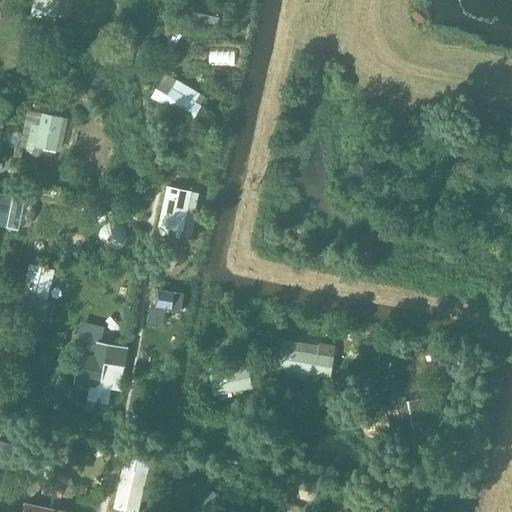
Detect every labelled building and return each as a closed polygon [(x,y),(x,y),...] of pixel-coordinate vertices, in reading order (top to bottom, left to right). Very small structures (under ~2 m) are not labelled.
[(56,13),(59,0),(34,0),(33,7),(56,13)] [(224,9),(196,3),(192,21),(220,27),(224,9)] [(165,70),(151,94),(193,119),(203,102),(195,97),(199,90),(165,70)] [(30,101),(31,93),(11,90),(10,98),(30,101)] [(58,152),(64,121),(37,115),(31,142),(38,144),(38,148),(58,152)] [(191,192),(166,186),(156,228),(181,234),(191,192)] [(0,225),(7,227),(13,196),(0,193),(0,225)] [(13,196),(7,227),(19,230),(20,228),(24,228),(29,227),(32,224),(34,220),(35,216),(35,212),(33,208),(31,206),(28,203),(25,202),(26,199),(13,196)] [(19,309),(45,315),(57,265),(31,259),(19,309)] [(180,310),(182,291),(158,288),(156,305),(150,304),(148,321),(164,323),(166,309),(180,310)] [(129,344),(99,338),(99,323),(84,320),(77,377),(89,380),(82,414),(107,419),(112,393),(119,394),(129,344)] [(329,377),(335,345),(281,336),(275,367),(329,377)] [(252,388),(248,367),(209,375),(213,395),(252,388)] [(424,430),(418,399),(389,405),(395,441),(403,438),(407,457),(428,454),(426,443),(434,442),(432,429),(424,430)] [(0,466),(5,468),(11,442),(0,439),(0,466)] [(20,470),(23,454),(12,452),(9,468),(20,470)] [(136,511),(148,464),(124,458),(112,510),(121,511),(136,511)] [(52,496),(55,482),(45,480),(42,494),(52,496)] [(61,498),(64,484),(55,482),(52,496),(61,498)] [(47,511),(49,508),(25,502),(23,511),(47,511)]
